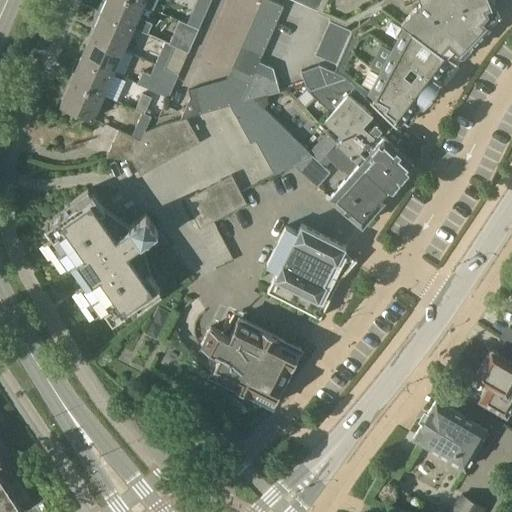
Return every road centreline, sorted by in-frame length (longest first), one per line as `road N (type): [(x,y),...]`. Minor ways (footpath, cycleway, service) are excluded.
road 1 (tertiary): [(332,450),(432,325),(511,205)]
road 2 (residential): [(2,182),(14,128),(70,0)]
road 3 (tertiary): [(161,511),(65,408)]
road 4 (tertiary): [(65,408),(0,294)]
